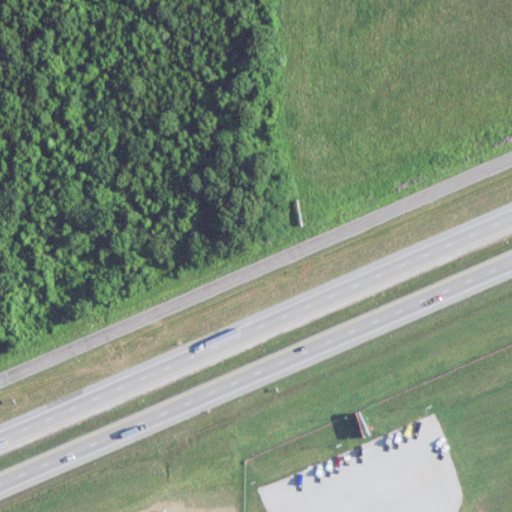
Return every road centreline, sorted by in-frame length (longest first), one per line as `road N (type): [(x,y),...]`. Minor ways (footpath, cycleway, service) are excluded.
road 1 (residential): [(0,376),(511,153)]
road 2 (motorway): [(0,497),(511,274)]
road 3 (motorway): [(511,229),(0,451)]
